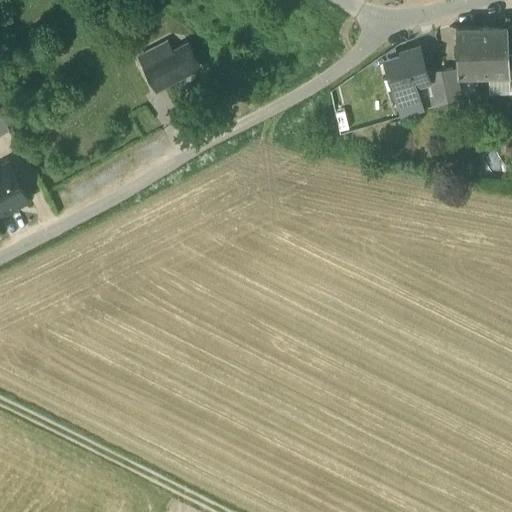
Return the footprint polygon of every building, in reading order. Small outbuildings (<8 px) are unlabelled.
[(479,77),(479,76),(478,27),(456,28),(456,69),(456,78),(479,77)] [(479,76),(510,76),(509,60),(507,27),(479,28),(479,27),(478,27),(479,76)] [(138,56),(145,68),(174,52),(167,40),(138,56)] [(187,45),(174,52),(145,68),(156,89),(199,66),(187,45)] [(399,102),(402,104),(416,99),(417,101),(419,101),(418,99),(419,98),(415,85),(428,81),(425,72),(419,52),(386,62),(395,91),(396,91),(399,102)] [(428,81),(436,106),(449,102),(441,77),(440,70),(425,72),(428,81)] [(441,77),(449,102),(460,99),(456,86),(453,78),(450,70),(440,70),(441,77)] [(0,135),(10,130),(0,112),(0,135)] [(0,167),(0,215),(6,212),(3,208),(27,196),(9,163),(0,167)] [(3,208),(6,212),(29,200),(27,196),(3,208)]
